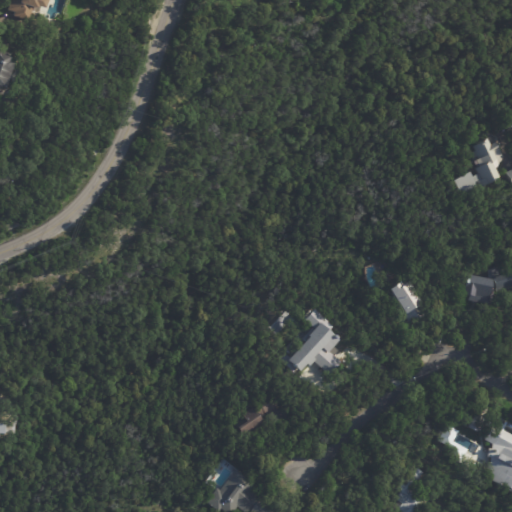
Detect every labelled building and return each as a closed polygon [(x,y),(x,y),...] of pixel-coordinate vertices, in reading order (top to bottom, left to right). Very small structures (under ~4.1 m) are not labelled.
[(44,0),(44,3),(41,2),(38,11),(32,10),(31,13),(29,12),(26,22),(11,17),(12,13),(6,11),(9,0),(44,0)] [(0,50),(8,54),(5,61),(8,62),(0,85),(0,50)] [(494,144),(496,148),(498,147),(503,157),(501,163),(500,163),(498,166),(495,168),(500,176),(481,188),(478,182),(476,183),(479,188),(467,196),(463,189),(460,191),(454,180),(469,171),(472,177),(478,173),(475,168),(478,166),(471,153),(474,151),(471,146),(485,138),(489,145),(493,143),(494,144)] [(470,299),(470,296),(459,294),(464,274),(489,279),(489,278),(509,271),(511,280),(511,286),(487,295),(487,304),(469,301),(470,299)] [(406,324),(399,314),(398,315),(380,290),(391,282),(394,286),(399,283),(422,315),(407,326),(406,324)] [(311,346),(316,350),(314,353),(315,354),(312,358),(313,359),(312,361),(315,363),(310,369),(304,364),(298,372),(282,359),(300,337),(311,346)] [(272,410),(273,411),(259,420),(262,424),(240,439),(229,422),(264,398),(272,410)] [(473,414),(484,421),(477,433),(466,427),(473,414)] [(0,419),(11,421),(10,435),(0,434),(0,419)] [(511,492),(511,493),(483,478),(489,466),(491,445),(483,440),(493,421),(504,427),(502,431),(511,436),(511,492)] [(421,476),(411,492),(424,501),(416,511),(395,511),(401,504),(394,500),(400,491),(396,489),(411,466),(423,474),(421,476)] [(233,471),(252,486),(248,492),(274,511),(244,511),(236,506),(231,511),(221,511),(219,510),(217,511),(210,511),(201,505),(213,489),(216,492),(232,470),(233,471)]
